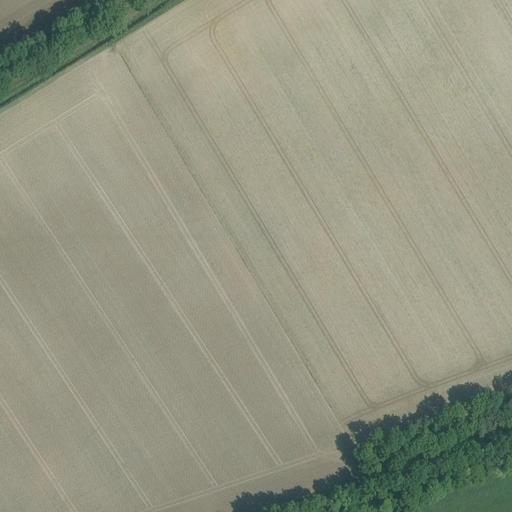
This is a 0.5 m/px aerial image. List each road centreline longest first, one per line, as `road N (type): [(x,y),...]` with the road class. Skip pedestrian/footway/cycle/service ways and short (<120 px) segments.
road 1 (unclassified): [(292,511),(511,436)]
road 2 (track): [(0,75),(122,0)]
